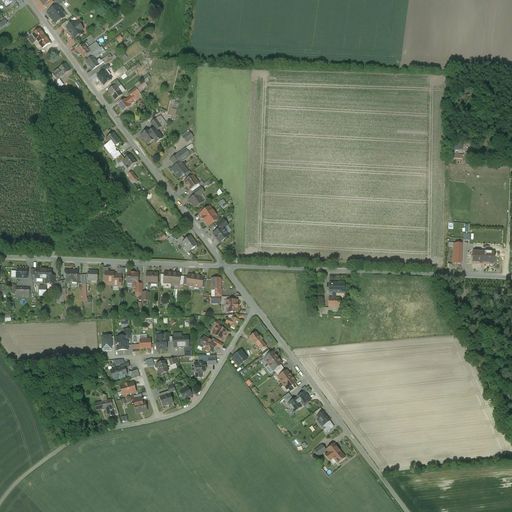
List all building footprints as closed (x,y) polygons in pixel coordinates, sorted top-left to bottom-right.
[(10,6),(6,0),(0,0),(6,9),(10,6)] [(56,7),(48,13),(55,24),(60,20),(61,21),(65,18),(61,14),(63,12),(59,7),(58,6),(56,7)] [(69,21),(61,26),(64,30),(67,28),(71,25),(69,21)] [(153,22),(146,27),(149,31),(153,28),(154,23),(153,22)] [(75,24),(74,23),(71,25),(67,28),(69,32),(70,32),(71,33),(70,34),(72,37),(74,39),(78,36),(79,38),(83,35),(81,31),(83,30),(78,23),(75,24)] [(50,44),(40,30),(33,35),(43,49),(50,44)] [(34,47),(28,39),(23,42),(29,50),(34,47)] [(96,43),(87,49),(90,53),(86,56),(88,58),(89,57),(92,55),(99,50),(100,49),(96,43)] [(87,49),(83,45),(77,50),(83,58),(86,56),(90,53),(87,49)] [(99,50),(92,55),(89,57),(90,59),(93,57),(95,60),(97,58),(102,54),(99,50)] [(109,55),(102,61),(105,66),(113,60),(112,58),(109,55)] [(90,59),(86,62),(92,71),(100,65),(101,64),(100,63),(98,64),(95,60),(93,57),(90,59)] [(138,64),(121,77),(123,80),(140,67),(138,64)] [(65,65),(59,70),(60,71),(64,76),(70,71),(65,65)] [(104,70),(96,76),(102,84),(109,79),(104,73),(105,72),(104,70)] [(64,76),(60,71),(55,75),(57,78),(58,80),(64,76)] [(121,86),(117,80),(110,85),(113,88),(115,86),(117,88),(121,86)] [(144,82),(135,89),(137,91),(146,85),(145,84),(144,82)] [(121,86),(117,88),(115,86),(113,88),(108,92),(114,100),(122,95),(122,94),(125,91),(121,86)] [(137,91),(135,89),(129,93),(131,96),(135,93),(138,98),(135,101),(134,101),(135,102),(142,97),(137,91)] [(131,96),(125,101),(129,105),(134,101),(135,101),(131,96)] [(125,100),(118,105),(123,112),(130,107),(129,105),(125,101),(125,100)] [(177,110),(169,108),(166,122),(172,123),(177,110)] [(165,124),(160,116),(156,119),(162,127),(165,124)] [(162,127),(156,119),(150,123),(155,130),(156,131),(157,131),(162,127)] [(102,136),(98,130),(94,132),(99,138),(102,136)] [(150,134),(148,130),(141,136),(148,145),(154,140),(155,139),(153,137),(150,134)] [(189,133),(183,137),(186,142),(193,138),(189,133)] [(117,140),(113,134),(114,134),(106,139),(106,140),(106,139),(109,143),(110,144),(109,144),(113,149),(114,148),(121,143),(118,139),(117,140)] [(162,138),(159,134),(153,137),(155,139),(154,140),(156,143),(162,138)] [(113,149),(109,144),(110,144),(109,143),(104,147),(112,158),(115,156),(114,154),(117,152),(114,148),(113,149)] [(190,150),(188,147),(185,149),(190,156),(193,154),(190,150)] [(185,149),(177,155),(182,162),(190,156),(185,149)] [(121,155),(118,151),(117,152),(114,154),(115,156),(112,158),(114,160),(121,155)] [(121,155),(114,160),(118,165),(119,165),(122,162),(125,160),(121,155)] [(177,155),(170,160),(175,167),(181,163),(182,162),(177,155)] [(125,160),(122,162),(124,164),(127,169),(135,163),(130,156),(125,160)] [(124,164),(122,162),(119,165),(124,172),(127,169),(124,164)] [(175,167),(172,169),(175,173),(179,178),(179,179),(183,176),(183,177),(184,176),(184,175),(188,172),(181,163),(175,167)] [(137,179),(131,172),(128,175),(133,182),(137,179)] [(193,176),(185,182),(187,185),(186,185),(188,188),(190,190),(198,184),(195,181),(196,180),(193,176)] [(200,187),(193,192),(195,196),(197,195),(199,197),(204,193),(200,187)] [(195,196),(189,200),(192,204),(195,209),(196,207),(198,208),(199,206),(199,205),(203,203),(199,197),(197,195),(195,196)] [(210,207),(200,214),(202,217),(202,218),(203,220),(214,213),(210,207)] [(214,213),(203,220),(205,223),(206,223),(209,226),(219,219),(214,213)] [(228,226),(223,219),(216,225),(219,229),(221,228),(223,230),(228,226)] [(218,230),(215,232),(216,232),(213,234),(220,243),(228,237),(223,230),(221,228),(219,229),(219,230),(218,230)] [(190,237),(182,243),(185,247),(189,252),(197,246),(197,245),(196,246),(193,241),(193,240),(190,237)] [(462,244),(453,243),(452,263),(461,264),(462,244)] [(494,252),(473,251),(472,264),(493,265),(494,252)] [(27,270),(17,269),(17,270),(16,270),(17,270),(16,271),(11,271),(11,278),(27,278),(27,270)] [(51,271),(41,270),(36,270),(36,274),(35,274),(35,275),(36,275),(35,279),(36,279),(41,279),(46,279),(46,284),(45,285),(46,285),(50,285),(54,285),(54,284),(54,277),(55,277),(54,277),(51,277),(51,271)] [(73,272),(67,272),(67,271),(66,271),(66,281),(66,283),(71,283),(71,281),(77,281),(77,282),(77,276),(77,272),(73,272)] [(98,273),(89,272),(88,280),(97,281),(98,273)] [(108,273),(106,272),(105,276),(105,282),(113,283),(113,274),(114,274),(114,273),(108,273)] [(135,273),(131,273),(131,274),(128,274),(127,287),(137,287),(136,290),(136,291),(135,293),(142,293),(142,284),(138,284),(138,274),(135,274),(135,273)] [(172,273),(167,273),(164,273),(164,275),(163,283),(163,284),(171,284),(172,273)] [(177,274),(172,273),(171,284),(179,285),(180,276),(180,274),(177,274)] [(114,274),(113,274),(113,283),(113,286),(121,287),(121,276),(121,275),(117,274),(114,274)] [(157,274),(146,274),(146,283),(151,283),(151,287),(156,287),(157,283),(157,274)] [(196,276),(191,275),(191,276),(188,275),(187,277),(186,285),(186,286),(194,287),(196,276)] [(200,277),(196,276),(194,287),(202,288),(203,280),(203,278),(200,277)] [(220,279),(211,279),(211,291),(215,291),(215,297),(220,297),(221,297),(221,290),(220,284),(221,283),(221,281),(220,280),(220,279)] [(344,283),(329,283),(329,293),(332,293),(335,294),(344,294),(344,283)] [(30,288),(16,288),(16,298),(19,298),(19,296),(20,296),(20,298),(29,298),(30,288)] [(335,294),(332,293),(332,298),(329,298),(328,307),(339,307),(339,298),(335,298),(335,294)] [(237,301),(226,301),(227,313),(237,313),(237,301)] [(232,319),(231,320),(227,319),(226,324),(230,326),(236,328),(238,320),(232,319)] [(221,329),(217,327),(214,331),(215,332),(214,335),(218,337),(217,338),(222,341),(224,338),(226,336),(225,335),(227,332),(221,329)] [(262,339),(259,335),(258,336),(256,333),(249,338),(255,345),(256,344),(261,350),(266,347),(261,340),(262,339)] [(188,337),(182,337),(182,334),(173,334),(174,348),(185,347),(189,347),(188,337)] [(163,336),(157,336),(157,340),(156,340),(157,349),(166,349),(166,342),(166,336),(163,336)] [(111,337),(102,337),(103,352),(112,352),(111,347),(111,338),(111,337)] [(124,337),(117,338),(117,342),(114,342),(114,345),(117,345),(117,351),(127,350),(127,346),(127,345),(127,342),(127,339),(127,337),(124,337)] [(214,343),(203,337),(199,346),(203,348),(202,349),(208,353),(209,351),(212,353),(216,346),(217,345),(214,343)] [(150,340),(140,340),(140,345),(140,349),(150,349),(151,349),(150,340)] [(223,345),(215,340),(214,343),(217,345),(216,346),(221,349),(223,345)] [(189,347),(185,347),(186,351),(184,351),(184,357),(192,357),(192,350),(189,350),(189,347)] [(269,350),(262,355),(265,358),(272,353),(269,350)] [(241,351),(232,358),(238,366),(247,359),(241,351)] [(272,353),(265,358),(267,361),(266,363),(268,365),(278,358),(277,356),(276,357),(273,353),(272,354),(272,353)] [(145,361),(148,367),(155,365),(152,358),(145,361)] [(278,358),(268,365),(270,368),(272,368),(274,371),(281,365),(280,365),(282,364),(279,360),(278,358)] [(121,367),(111,370),(115,379),(127,375),(124,368),(129,367),(127,362),(120,365),(121,367)] [(164,362),(156,365),(160,375),(168,372),(164,362)] [(198,363),(197,363),(195,363),(195,372),(201,372),(205,372),(205,363),(198,363)] [(281,365),(274,371),(276,374),(283,369),(281,365)] [(283,369),(276,374),(278,377),(286,372),(283,369)] [(137,370),(132,372),(130,380),(140,377),(137,370)] [(286,372),(278,377),(280,380),(280,381),(282,384),(292,377),(291,375),(290,376),(287,372),(286,372)] [(292,377),(282,384),(284,387),(286,387),(288,389),(295,384),(294,383),(295,383),(292,379),(293,378),(292,377)] [(85,383),(82,381),(71,385),(73,391),(78,389),(81,388),(83,394),(89,392),(85,383)] [(129,384),(124,385),(120,387),(122,396),(136,392),(133,383),(129,384)] [(297,387),(295,384),(288,389),(290,393),(297,387)] [(188,388),(186,389),(185,388),(181,390),(182,391),(180,392),(184,400),(192,396),(188,388)] [(304,391),(297,396),(304,405),(311,400),(304,391)] [(111,401),(107,402),(106,395),(104,396),(103,396),(101,396),(102,403),(94,404),(96,411),(106,409),(108,417),(114,416),(111,401)] [(170,395),(167,396),(167,395),(163,397),(159,398),(162,407),(166,406),(169,405),(173,403),(170,395)] [(295,412),(304,405),(297,396),(288,403),(295,412)] [(135,405),(134,405),(136,414),(147,412),(145,403),(142,403),(135,405)] [(330,421),(323,412),(322,412),(317,416),(324,426),(330,421)] [(345,457),(334,444),(327,450),(329,452),(325,455),(330,461),(333,458),(338,463),(345,457)] [(322,445),(314,451),(318,456),(326,450),(322,445)]
